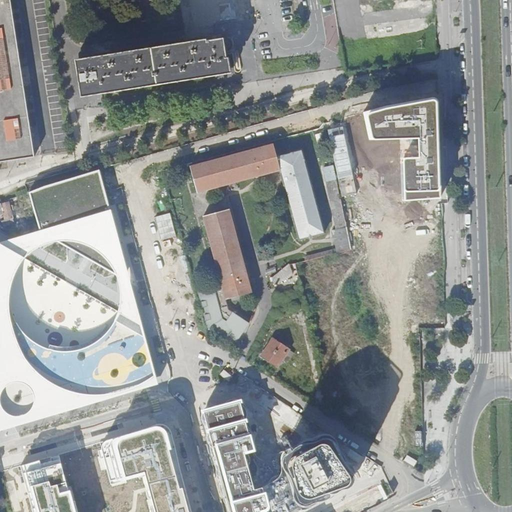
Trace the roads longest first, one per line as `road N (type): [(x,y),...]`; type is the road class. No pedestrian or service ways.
road 1 (primary): [(471,0),(483,356),(469,399)]
road 2 (residential): [(424,497),(401,474),(169,327)]
road 3 (residential): [(0,449),(185,389)]
road 4 (residential): [(169,327),(132,189)]
road 5 (residential): [(217,511),(185,389)]
